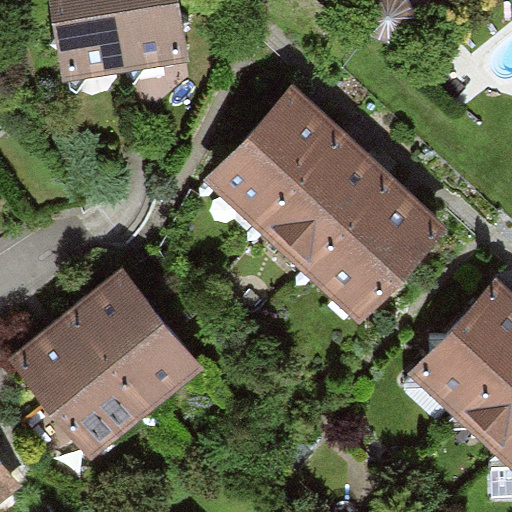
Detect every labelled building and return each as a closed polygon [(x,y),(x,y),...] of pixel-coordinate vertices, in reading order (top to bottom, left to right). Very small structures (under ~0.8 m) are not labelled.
[(180,0),(54,0),(63,60),(187,42),(180,0)] [(292,67),(203,158),(355,301),(441,211),(410,181),(361,134),(315,90),(292,67)] [(126,254),(14,340),(91,439),(202,353),(126,254)] [(511,278),(502,269),(418,357),(511,446),(511,278)] [(0,481),(0,498),(8,492),(0,481)]
